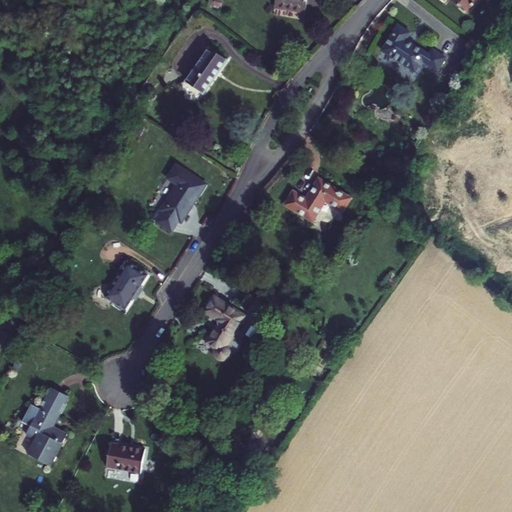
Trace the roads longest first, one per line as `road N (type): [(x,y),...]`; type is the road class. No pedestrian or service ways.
road 1 (track): [(204,0),(131,100),(0,387)]
road 2 (residential): [(117,384),(239,200)]
road 3 (residential): [(347,35),(302,133),(239,200)]
road 4 (residential): [(239,200),(267,136),(313,68),(347,35)]
